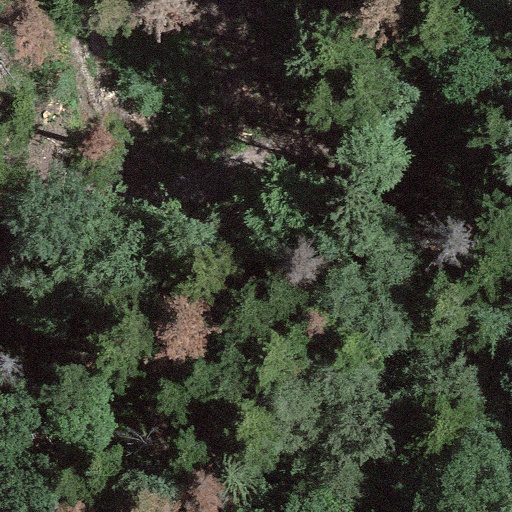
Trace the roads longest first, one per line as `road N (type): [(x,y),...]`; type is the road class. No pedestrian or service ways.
road 1 (track): [(511,93),(302,146),(0,253)]
road 2 (track): [(302,146),(319,297),(312,511)]
